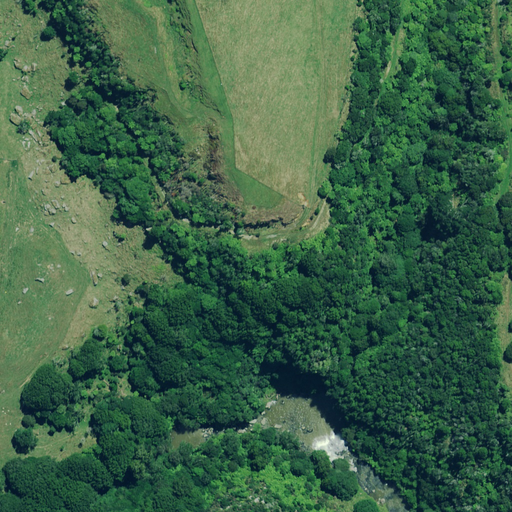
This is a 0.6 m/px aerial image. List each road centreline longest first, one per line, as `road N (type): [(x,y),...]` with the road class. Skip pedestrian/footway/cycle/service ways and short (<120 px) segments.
road 1 (unclassified): [(39,0),(203,228),(272,243),(321,229),(350,180),(385,0)]
road 2 (unclassified): [(494,0),(511,380)]
